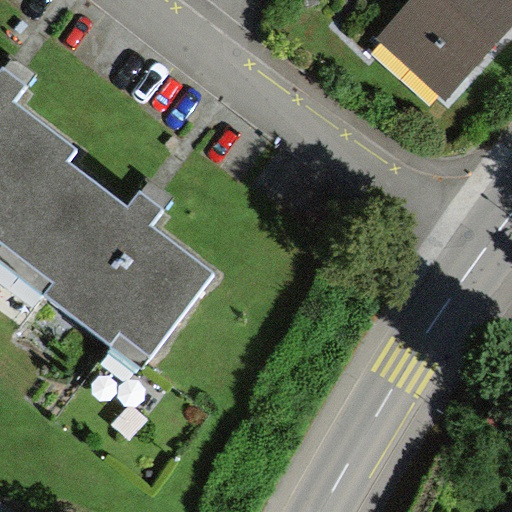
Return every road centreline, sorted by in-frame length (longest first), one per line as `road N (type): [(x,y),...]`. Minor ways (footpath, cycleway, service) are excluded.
road 1 (residential): [(480,255),(141,0)]
road 2 (tertiary): [(480,255),(323,511)]
